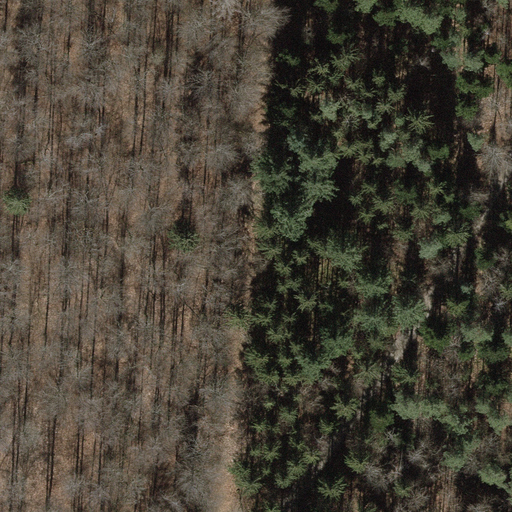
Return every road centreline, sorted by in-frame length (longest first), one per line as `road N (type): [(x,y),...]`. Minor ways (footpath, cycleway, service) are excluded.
road 1 (track): [(252,0),(258,88),(250,283),(211,511)]
road 2 (track): [(268,511),(426,312),(511,172)]
